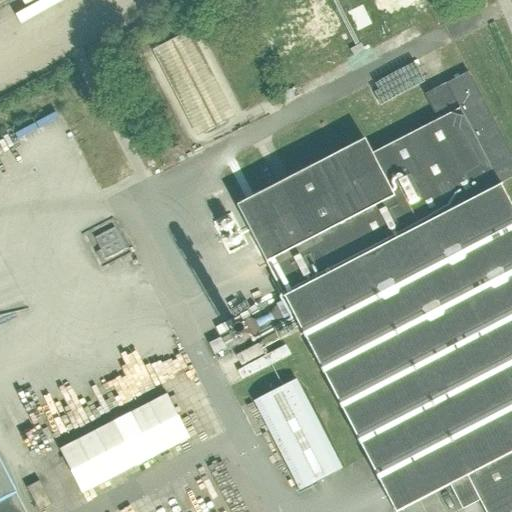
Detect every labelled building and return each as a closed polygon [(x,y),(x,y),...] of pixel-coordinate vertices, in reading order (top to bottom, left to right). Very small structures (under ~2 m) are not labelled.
[(355,0),(342,0),(337,2),(346,22),(362,15),(355,0)] [(223,114),(185,24),(148,40),(186,130),(223,114)] [(462,511),(479,502),(484,511),(511,511),(511,213),(499,188),(500,187),(499,185),(511,178),(511,159),(468,74),(425,96),(438,121),(371,157),(364,143),(237,208),(393,511),(399,511),(449,487),(462,511)] [(155,164),(145,169),(154,185),(163,180),(155,164)] [(130,216),(145,207),(136,191),(121,200),(130,216)] [(126,250),(115,228),(95,239),(106,260),(126,250)] [(233,337),(233,338),(234,339),(236,340),(238,340),(240,339),(241,339),(241,338),(242,337),(242,336),(242,334),(241,332),(240,331),(239,330),(238,330),(235,330),(234,330),(233,332),(232,333),(232,335),(232,336),(233,337)] [(220,339),(209,345),(215,355),(226,350),(220,339)] [(241,367),(263,355),(258,345),(236,356),(241,367)] [(286,346),(237,371),(242,380),(290,355),(286,346)] [(253,402),(299,491),(342,469),(296,380),(253,402)] [(0,460),(0,511),(25,511),(16,494),(17,494),(0,460)] [(253,511),(233,464),(190,483),(202,511),(253,511)] [(27,489),(39,511),(40,511),(52,506),(40,482),(27,489)]
